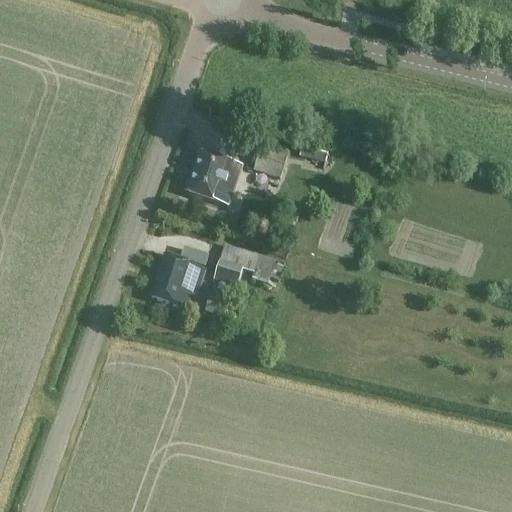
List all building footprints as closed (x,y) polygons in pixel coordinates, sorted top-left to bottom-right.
[(259,152),(254,170),(283,179),(288,160),(259,152)] [(185,195),(227,210),(242,169),(200,154),(185,195)] [(220,265),(243,272),(254,276),(252,284),(269,289),(271,281),(280,284),(284,269),(276,267),(277,263),(225,247),(220,265)] [(207,272),(165,259),(152,300),(192,314),(207,272)] [(237,290),(243,272),(220,265),(214,283),(237,290)] [(205,314),(224,320),(228,307),(209,300),(205,314)]
